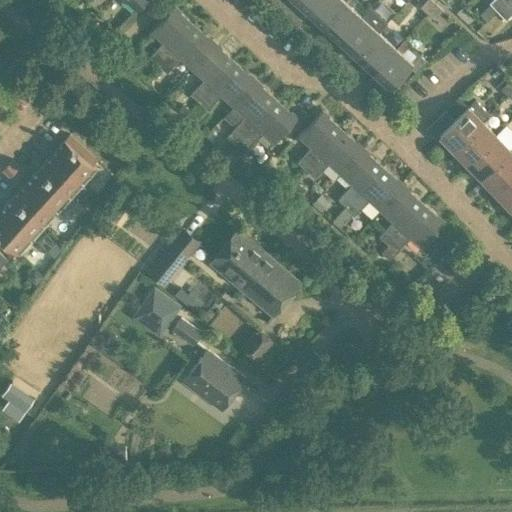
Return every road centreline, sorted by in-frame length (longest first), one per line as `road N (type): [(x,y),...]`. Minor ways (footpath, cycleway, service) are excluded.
road 1 (residential): [(395,138),(333,81),(289,71),(212,0)]
road 2 (residential): [(395,138),(479,53),(511,41)]
road 3 (residential): [(495,241),(395,138)]
